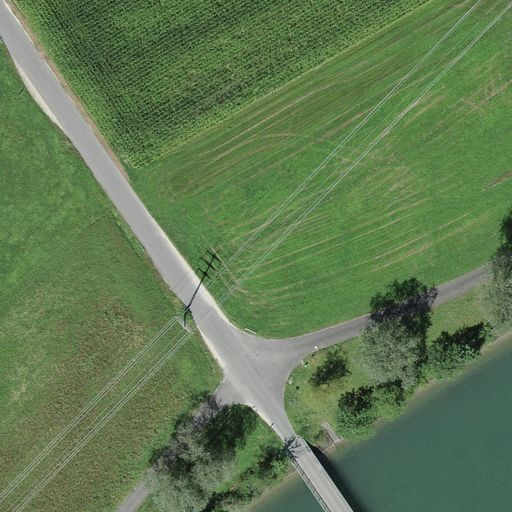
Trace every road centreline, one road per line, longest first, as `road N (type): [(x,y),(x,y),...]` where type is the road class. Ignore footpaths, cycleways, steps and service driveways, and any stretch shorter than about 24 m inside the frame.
road 1 (unclassified): [(0,16),(238,370)]
road 2 (unclassified): [(511,256),(328,340),(238,370)]
road 3 (residential): [(122,511),(238,370)]
road 4 (unclassified): [(238,370),(336,511)]
